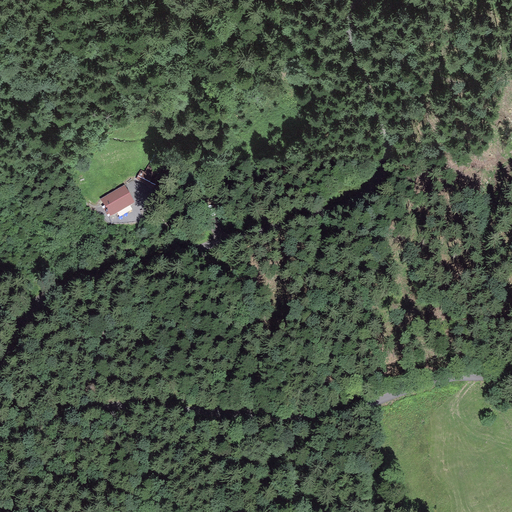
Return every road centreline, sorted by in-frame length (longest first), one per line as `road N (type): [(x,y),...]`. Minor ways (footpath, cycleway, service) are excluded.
road 1 (unclassified): [(0,368),(21,325),(64,285),(366,194),(385,162),(386,137),(350,36),(359,0)]
road 2 (unclassified): [(511,376),(442,378),(324,416),(110,406),(0,445)]
